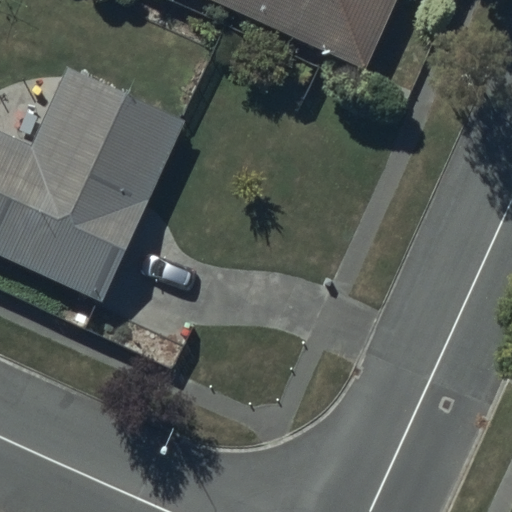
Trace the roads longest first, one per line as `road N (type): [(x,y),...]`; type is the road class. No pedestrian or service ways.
road 1 (tertiary): [(511,198),(370,511)]
road 2 (residential): [(0,437),(169,511)]
